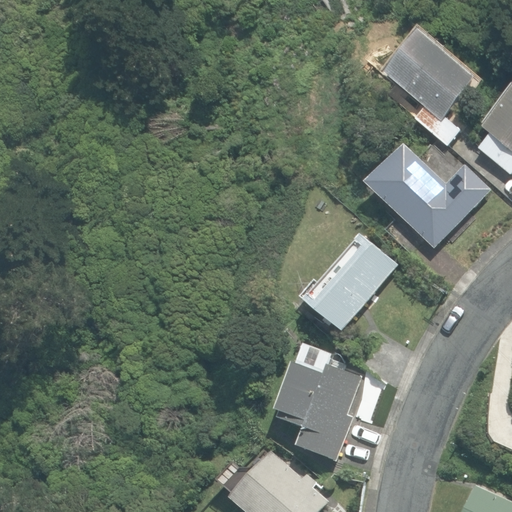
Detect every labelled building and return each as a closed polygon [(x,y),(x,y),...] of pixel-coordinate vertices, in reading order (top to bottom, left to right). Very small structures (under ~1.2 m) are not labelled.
[(419,119),(450,146),(462,131),(449,120),(482,82),(428,36),(393,77),(428,108),(419,119)] [(482,149),(511,174),(511,98),(487,129),(494,135),(482,149)] [(372,185),(437,249),(493,192),(467,167),(449,185),(409,147),(372,185)] [(309,301),(346,331),(400,265),(363,234),(309,301)] [(303,447),(340,461),(356,417),(351,415),(364,377),(333,366),(337,357),(310,347),(304,366),(300,365),(283,411),(287,413),(284,420),(309,429),(303,447)] [(238,499),(252,511),(323,511),(331,503),(316,489),(320,484),(312,477),(308,481),(279,455),(238,499)] [(511,511),(511,500),(479,484),(465,511),(511,511)]
